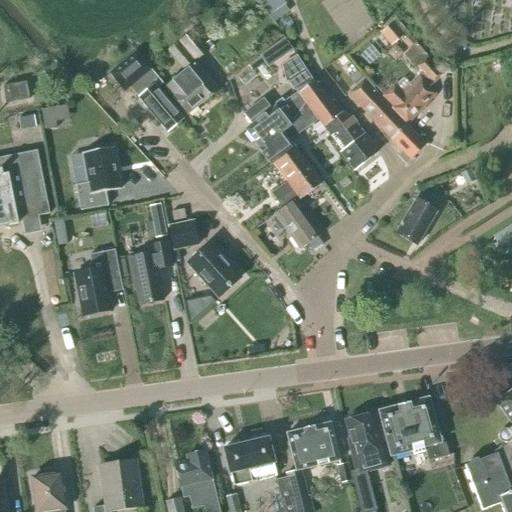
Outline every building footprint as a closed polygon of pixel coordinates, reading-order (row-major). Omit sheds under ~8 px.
[(259,0),(275,21),(289,11),(284,5),(287,3),(284,0),(259,0)] [(390,47),(402,37),(391,24),(379,34),(390,47)] [(178,42),(195,63),(208,52),(190,33),(178,42)] [(265,67),(290,50),(282,38),(257,55),(265,67)] [(194,63),(195,63),(178,42),(167,51),(184,71),(194,63)] [(441,76),(425,59),(427,57),(414,43),(401,56),(414,70),(417,67),(421,72),(401,93),(393,85),(382,97),(393,107),(392,109),(406,125),(434,95),(428,88),(441,76)] [(287,82),(294,92),(313,81),(296,55),(281,65),(285,83),(287,82)] [(166,132),(182,119),(156,89),(162,84),(143,62),(127,77),(142,95),(137,98),(166,132)] [(217,91),(194,63),(184,71),(164,87),(187,115),(201,103),(202,104),(217,91)] [(390,140),(406,124),(363,80),(356,72),(348,79),(355,87),(348,95),(390,140)] [(339,116),(313,81),(298,93),(317,120),(341,151),(339,153),(353,171),(377,152),(363,134),(363,135),(351,119),(341,113),(339,116)] [(5,104),(28,100),(25,82),(2,87),(5,104)] [(273,164),(294,148),(289,141),(316,121),(296,93),(283,103),(280,100),(273,105),(275,107),(271,110),(262,98),(242,114),(250,126),(244,130),(259,149),(258,150),(270,165),(272,164),(273,164)] [(44,130),(56,128),(52,108),(41,110),(44,130)] [(406,124),(390,140),(401,152),(396,156),(405,165),(425,145),(406,124)] [(80,211),(108,206),(105,192),(121,189),(113,147),(81,154),(87,183),(74,185),(80,211)] [(292,201),(294,204),(322,184),(294,148),(273,164),(273,165),(284,180),(279,184),(280,186),(271,194),(282,209),(292,201)] [(0,227),(17,224),(16,221),(48,214),(36,151),(0,158),(0,227)] [(465,186),(475,181),(469,169),(459,174),(465,186)] [(439,203),(420,191),(415,199),(395,234),(416,247),(436,211),(435,210),(439,203)] [(317,236),(294,204),(292,201),(282,209),(274,215),(276,218),(274,219),(273,222),(279,231),(282,231),(285,230),(299,249),(317,236)] [(155,239),(166,237),(160,204),(148,206),(155,239)] [(52,223),(56,247),(65,245),(61,221),(52,223)] [(173,251),(198,246),(193,221),(168,227),(173,251)] [(505,255),(511,251),(511,225),(494,236),(505,255)] [(306,244),(311,250),(321,243),(317,237),(306,244)] [(217,301),(242,278),(209,241),(184,264),(217,301)] [(162,301),(159,285),(161,284),(158,270),(171,267),(167,243),(149,247),(150,255),(127,259),(133,290),(135,290),(138,306),(162,301)] [(81,317),(111,311),(105,281),(119,278),(113,251),(88,256),(91,272),(73,275),(81,317)] [(188,323),(204,309),(194,298),(184,301),(188,323)] [(511,511),(511,390),(495,403),(509,425),(497,434),(496,440),(491,443),(494,447),(499,444),(500,447),(491,453),(492,455),(463,466),(480,511),(499,505),(501,511),(511,511)] [(440,446),(427,399),(378,412),(390,457),(412,451),(413,456),(424,453),(426,463),(448,458),(445,444),(440,446)] [(357,419),(345,422),(349,440),(347,440),(355,472),(349,473),(359,511),(373,511),(374,511),(375,511),(365,473),(388,467),(383,448),(380,448),(371,415),(368,416),(367,414),(357,416),(357,419)] [(295,472),(300,471),(338,461),(329,424),(285,434),(295,472)] [(275,476),(272,464),(273,464),(267,439),(222,450),(228,474),(229,474),(232,487),(275,476)] [(217,511),(211,481),(204,453),(186,457),(187,462),(175,465),(180,488),(181,488),(183,498),(189,497),(192,508),(204,506),(205,511),(217,511)] [(92,511),(107,511),(107,510),(140,505),(134,464),(100,469),(105,506),(92,508),(92,511)] [(340,484),(351,481),(347,464),(336,466),(340,484)] [(285,474),(286,478),(288,478),(294,501),(307,498),(300,471),(295,472),(285,474)] [(63,511),(63,510),(64,509),(59,475),(31,479),(35,511),(46,511),(47,511),(63,511)] [(282,511),(296,511),(294,501),(288,478),(286,478),(275,481),(282,511)] [(227,511),(239,511),(236,495),(224,497),(227,511)] [(167,511),(182,511),(179,499),(165,502),(167,511)]
